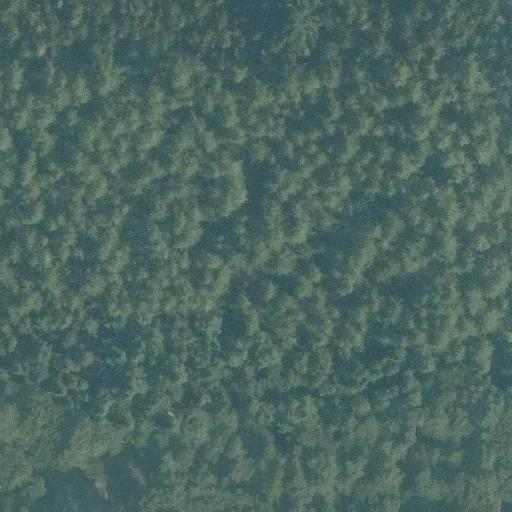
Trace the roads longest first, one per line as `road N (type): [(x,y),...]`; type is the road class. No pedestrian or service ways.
road 1 (track): [(0,420),(27,429),(511,406)]
road 2 (track): [(0,37),(385,39)]
